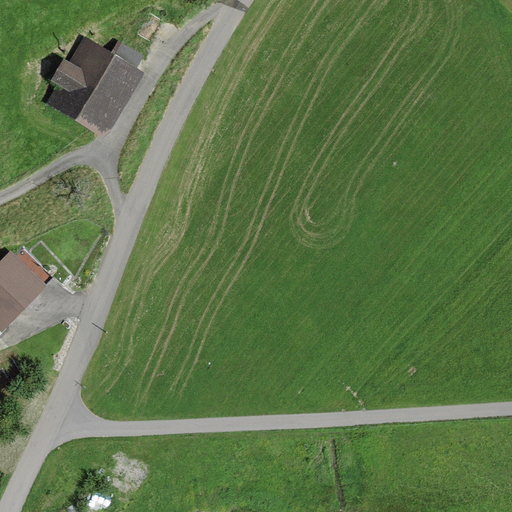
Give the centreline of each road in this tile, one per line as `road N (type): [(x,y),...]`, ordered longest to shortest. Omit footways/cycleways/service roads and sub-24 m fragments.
road 1 (unclassified): [(53,426),(171,124),(243,0)]
road 2 (unclassified): [(53,426),(511,408)]
